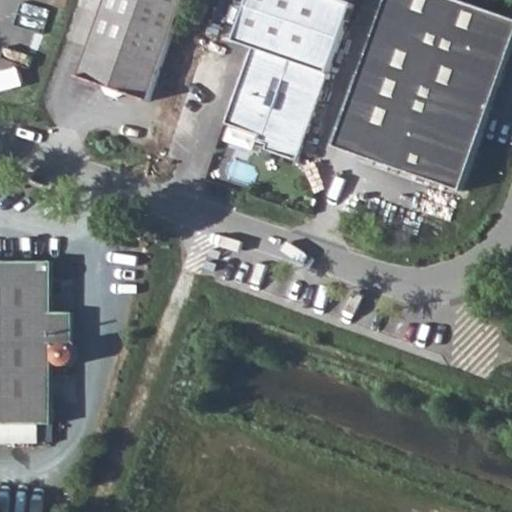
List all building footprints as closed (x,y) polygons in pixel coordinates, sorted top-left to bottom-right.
[(94,0),(73,60),(139,83),(168,0),(94,0)] [(337,16),(342,2),(342,0),(235,0),(225,28),(241,33),(214,110),(246,121),(244,128),(257,132),(255,139),(289,151),(337,16)] [(511,19),(511,16),(466,0),(380,0),(376,14),(371,28),(331,140),(454,183),(511,19)] [(371,28),(376,14),(342,2),(337,16),(371,28)] [(53,342),(74,342),(75,342),(74,312),(56,312),(56,261),(0,258),(0,440),(37,440),(36,426),(53,426),(54,364),(53,342)] [(74,349),(74,342),(53,342),(54,364),(74,364),(74,358),(74,349)]
